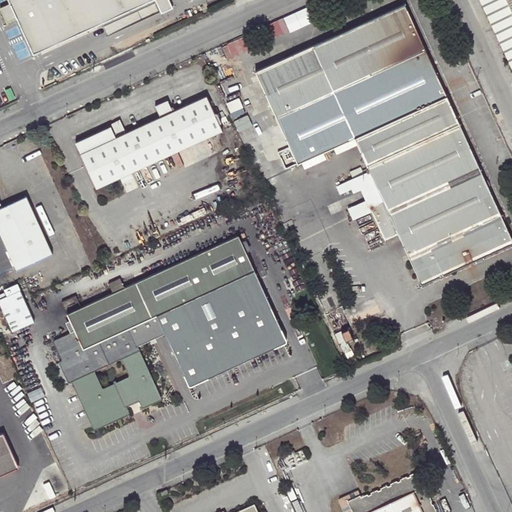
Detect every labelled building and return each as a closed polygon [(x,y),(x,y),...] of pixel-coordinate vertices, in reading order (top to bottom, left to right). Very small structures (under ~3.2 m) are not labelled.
[(148,0),(10,0),(33,51),(148,0)] [(481,0),(511,64),(511,8),(508,0),(481,0)] [(405,4),(256,72),(290,146),(298,163),(354,138),(447,96),(405,4)] [(97,188),(222,129),(207,96),(173,112),(168,100),(155,106),(161,117),(127,133),(116,138),(111,126),(76,143),(97,188)] [(511,239),(447,96),(354,138),(369,170),(370,171),(398,233),(422,284),(511,242),(511,239)] [(111,126),(116,138),(127,133),(121,120),(110,125),(111,126)] [(287,168),(298,163),(290,146),(279,151),(287,168)] [(369,170),(356,176),(361,188),(366,200),(372,211),(385,239),(398,233),(370,171),(369,170)] [(361,188),(356,176),(336,185),(340,193),(351,188),(353,192),(361,188)] [(16,267),(18,272),(53,255),(27,198),(0,209),(0,268),(2,273),(16,267)] [(372,211),(366,200),(348,208),(354,219),(372,211)] [(225,325),(209,292),(220,286),(254,270),(238,236),(151,276),(141,280),(136,282),(124,288),(113,293),(81,308),(67,314),(71,321),(75,331),(71,333),(54,341),(54,343),(61,361),(61,362),(60,363),(59,363),(68,382),(72,383),(94,430),(129,414),(129,412),(127,407),(139,402),(142,407),(144,408),(160,400),(161,397),(138,347),(165,334),(173,349),(225,325)] [(120,279),(109,284),(113,293),(124,288),(120,279)] [(209,292),(225,325),(236,320),(220,286),(209,292)] [(0,306),(10,330),(32,320),(23,299),(19,290),(0,298),(0,306)] [(66,323),(71,333),(75,331),(71,321),(66,323)] [(342,332),(347,342),(350,341),(353,339),(348,329),(342,332)] [(5,439),(3,434),(0,434),(0,475),(27,463),(15,435),(5,439)] [(437,511),(418,472),(362,497),(360,491),(348,496),(350,499),(348,500),(353,511),(437,511)] [(158,492),(161,497),(169,494),(167,488),(158,492)]
